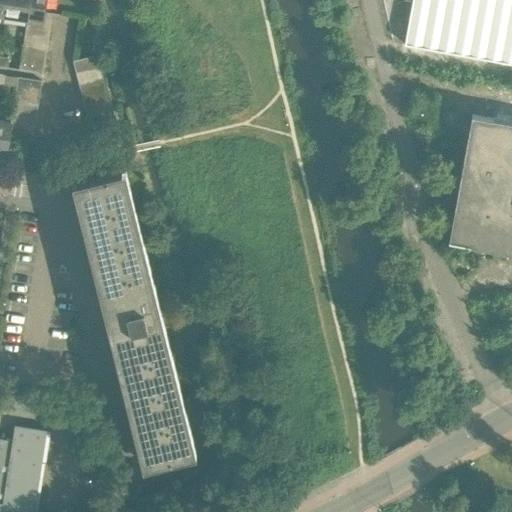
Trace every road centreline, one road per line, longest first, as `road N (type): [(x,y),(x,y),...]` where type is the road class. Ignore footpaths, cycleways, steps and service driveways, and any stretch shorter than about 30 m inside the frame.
road 1 (unclassified): [(511,414),(439,276),(371,0)]
road 2 (residential): [(45,194),(75,241),(127,454)]
road 3 (tertiary): [(327,511),(511,414)]
road 4 (residential): [(45,194),(63,23)]
